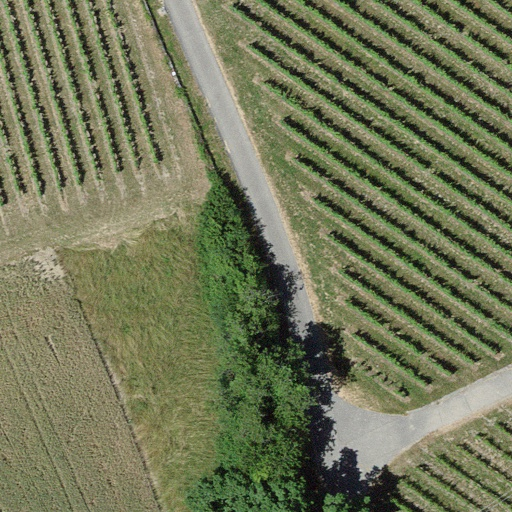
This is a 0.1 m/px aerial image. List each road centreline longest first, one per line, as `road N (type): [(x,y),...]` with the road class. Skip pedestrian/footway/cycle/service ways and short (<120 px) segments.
road 1 (track): [(159,0),(228,116),(349,511)]
road 2 (track): [(511,374),(334,453)]
